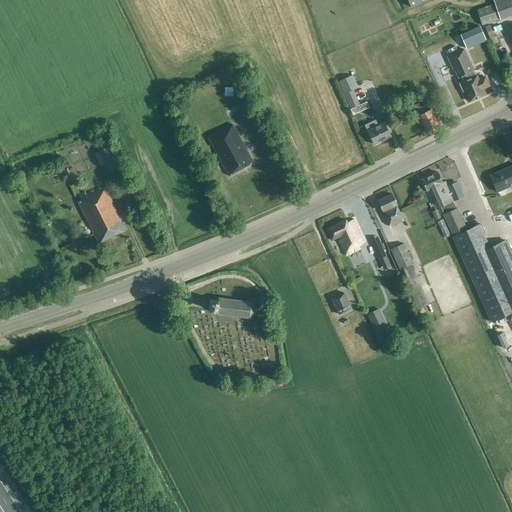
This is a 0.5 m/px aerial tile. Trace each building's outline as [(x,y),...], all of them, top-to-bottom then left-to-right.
[(462,0),(449,5),(451,11),(464,6),(462,0)] [(511,15),(511,0),(492,0),(494,3),(476,9),(482,25),(499,19),(499,20),(511,15)] [(491,31),(492,30),(490,25),(485,27),(489,39),(491,38),(494,37),(491,31)] [(461,34),(467,49),(486,41),(480,26),(461,34)] [(511,26),(504,31),(503,32),(511,49),(511,26)] [(477,79),(464,51),(448,58),(455,72),(456,71),(459,77),(463,75),(466,81),(460,84),(463,91),(465,90),(470,101),(485,94),(482,90),(489,86),(484,75),(477,79)] [(352,75),(341,80),(338,81),(344,94),(353,90),(358,88),(352,75)] [(353,90),(344,94),(351,109),(360,105),(353,90)] [(419,92),(413,95),(405,99),(408,106),(422,99),(419,92)] [(243,102),(245,108),(254,104),(252,98),(243,102)] [(423,112),(421,107),(418,103),(412,106),(426,132),(439,125),(431,108),(423,112)] [(208,115),(213,125),(228,117),(223,107),(208,115)] [(374,144),(391,136),(384,122),(378,125),(375,120),(365,125),(367,131),(374,144)] [(229,175),(253,162),(233,125),(208,138),(229,175)] [(98,151),(99,151),(94,153),(100,166),(105,164),(108,171),(118,166),(108,146),(98,151)] [(511,188),(511,187),(511,165),(490,175),(497,192),(511,186),(511,188)] [(63,170),(68,180),(74,177),(69,167),(63,170)] [(32,177),(34,181),(48,174),(46,170),(32,177)] [(442,183),(438,172),(421,180),(426,191),(432,188),(440,207),(440,206),(444,214),(443,214),(491,322),(511,312),(511,257),(505,241),(485,250),(478,235),(484,233),(480,224),(467,230),(457,208),(456,209),(453,201),(463,196),(457,182),(447,187),(445,182),(442,183)] [(125,230),(105,187),(86,197),(87,198),(78,202),(98,243),(125,230)] [(391,194),(378,201),(383,212),(383,211),(390,227),(404,221),(396,205),(397,205),(391,194)] [(347,223),(346,220),(327,229),(332,239),(335,238),(344,256),(359,248),(358,246),(364,242),(354,219),(347,223)] [(379,259),(386,256),(381,243),(373,246),(379,259)] [(399,270),(406,267),(413,264),(404,243),(390,250),(399,270)] [(384,267),(386,271),(389,272),(395,270),(392,264),(384,267)] [(411,277),(406,267),(399,270),(404,280),(410,277),(411,277)] [(410,277),(404,280),(408,288),(414,286),(410,277)] [(419,283),(414,286),(408,288),(408,289),(415,304),(426,299),(419,283)] [(351,309),(344,293),(332,299),(339,315),(351,309)] [(251,302),(218,298),(218,301),(209,299),(207,309),(216,311),(216,313),(249,318),(254,314),(255,308),(251,302)] [(378,308),(371,312),(366,314),(379,343),(392,338),(378,308)] [(269,320),(263,321),(265,330),(271,329),(269,320)]
